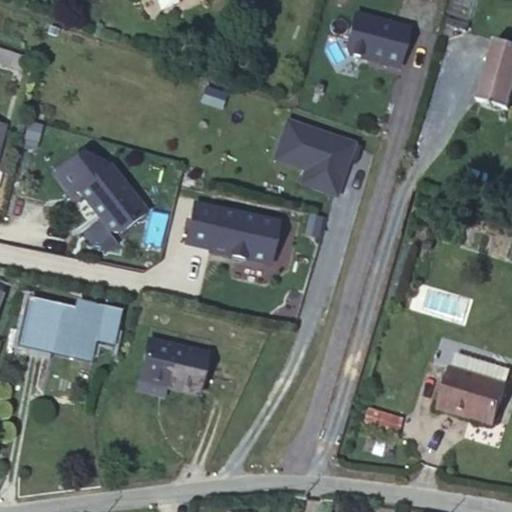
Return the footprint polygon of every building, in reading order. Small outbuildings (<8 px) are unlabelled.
[(336,50),(393,66),(406,23),(348,7),(336,50)] [(506,108),(511,85),(511,45),(492,41),(492,42),(493,42),(477,100),(476,100),(476,101),(507,109),(507,108),(506,108)] [(25,58),(0,49),(0,63),(20,70),(25,58)] [(298,168),(294,182),(334,196),(353,138),(281,114),(267,158),(298,168)] [(47,168),(68,193),(72,189),(109,232),(141,205),(82,137),(47,168)] [(263,262),(274,217),(187,195),(176,240),(263,262)] [(95,317),(30,303),(20,345),(49,353),(51,345),(89,353),(92,339),(110,343),(117,313),(97,309),(95,317)] [(197,395),(207,355),(147,341),(137,381),(159,387),(160,383),(166,384),(165,388),(197,395)] [(468,358),(453,354),(449,368),(464,373),(468,358)] [(493,421),(508,370),(468,358),(464,373),(449,368),(446,368),(436,405),(449,408),(448,412),(467,418),(469,414),(493,421)] [(159,387),(137,381),(135,392),(163,398),(165,388),(166,384),(160,383),(159,387)] [(400,417),(365,408),(361,425),(395,434),(400,417)]
